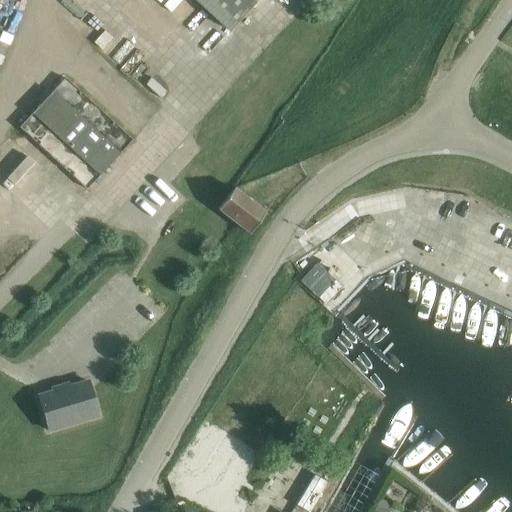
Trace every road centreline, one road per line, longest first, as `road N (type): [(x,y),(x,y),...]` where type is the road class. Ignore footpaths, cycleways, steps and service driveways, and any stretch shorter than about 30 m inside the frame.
road 1 (unclassified): [(124,511),(296,207),(332,173),(384,145),(441,135)]
road 2 (unclassified): [(441,135),(448,86),(511,6)]
